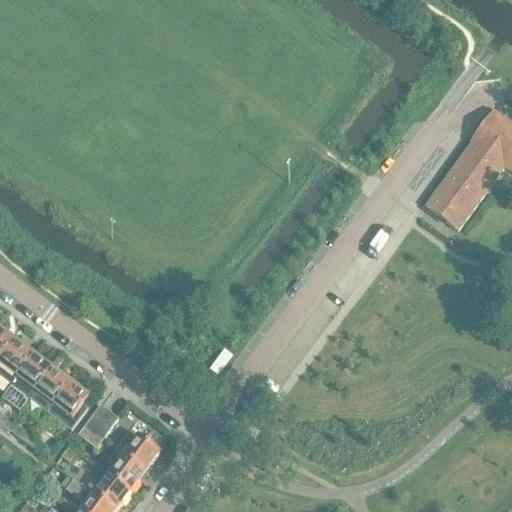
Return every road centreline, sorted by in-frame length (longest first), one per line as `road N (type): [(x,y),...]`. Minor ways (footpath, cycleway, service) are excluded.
road 1 (residential): [(209,443),(218,419),(428,138),(456,121),(477,93)]
road 2 (residential): [(0,278),(209,443)]
